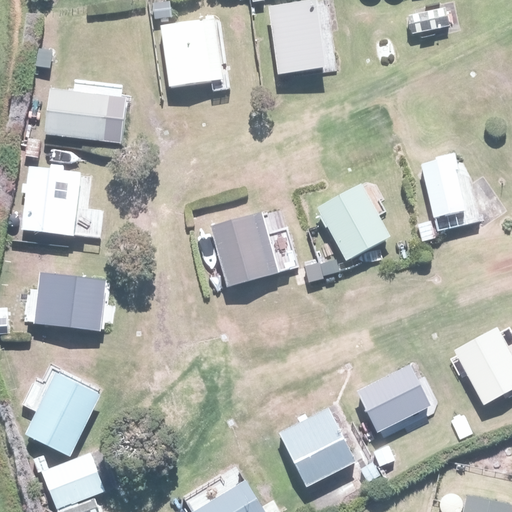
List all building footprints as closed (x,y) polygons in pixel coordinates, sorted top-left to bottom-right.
[(311,0),(306,0),(268,7),(281,72),(324,64),(311,0)] [(215,18),(161,25),(170,85),(223,77),(215,18)] [(126,94),(47,86),(42,133),(121,141),(126,94)] [(451,157),(424,163),(436,218),(464,211),(451,157)] [(82,171),(28,166),(23,229),(77,234),(82,171)] [(363,185),(320,208),(348,260),(391,237),(363,185)] [(262,209),(210,225),(228,284),(280,269),(262,209)] [(102,280),(40,275),(36,320),(99,325),(102,280)] [(511,356),(496,327),(455,350),(485,405),(511,390),(511,356)] [(404,359),(352,386),(375,430),(427,402),(404,359)] [(100,392),(54,370),(25,433),(71,454),(100,392)] [(327,408),(279,431),(306,485),(353,462),(327,408)] [(82,451),(41,470),(59,508),(100,489),(82,451)] [(262,511),(242,478),(190,510),(191,511),(262,511)] [(511,504),(467,495),(463,511),(511,511),(511,509),(511,504)] [(96,511),(91,500),(65,511),(96,511)]
